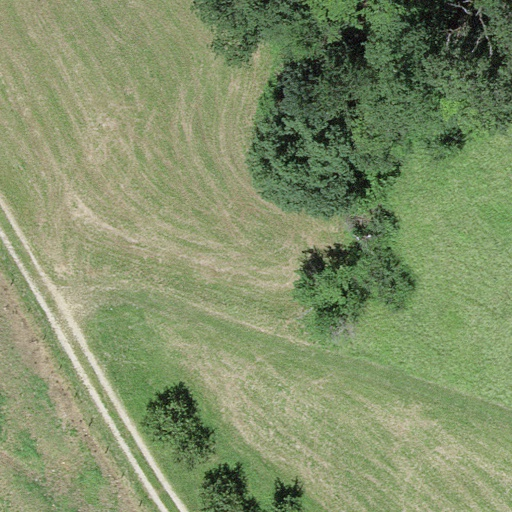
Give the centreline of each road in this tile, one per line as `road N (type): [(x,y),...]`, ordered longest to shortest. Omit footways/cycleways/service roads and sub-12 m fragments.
road 1 (track): [(511,431),(143,300),(37,305)]
road 2 (track): [(0,234),(170,511)]
